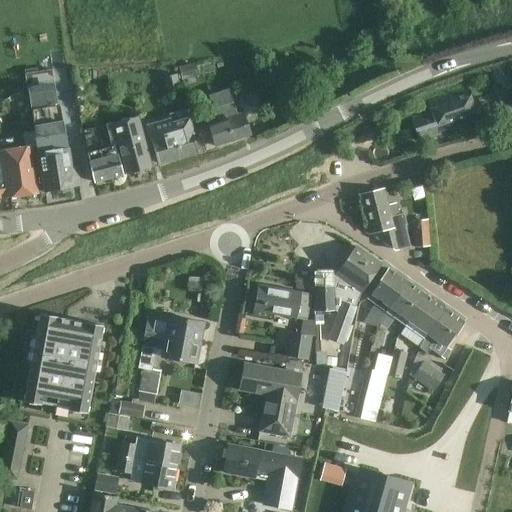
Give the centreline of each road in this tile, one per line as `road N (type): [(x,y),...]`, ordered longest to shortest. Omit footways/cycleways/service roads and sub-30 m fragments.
road 1 (tertiary): [(65,217),(217,173),(445,67),(511,49)]
road 2 (residential): [(191,511),(225,329),(228,231)]
road 3 (residential): [(511,338),(336,220),(320,195)]
road 4 (residential): [(0,308),(228,231)]
road 5 (residential): [(320,195),(511,138)]
road 6 (residential): [(478,511),(511,352)]
